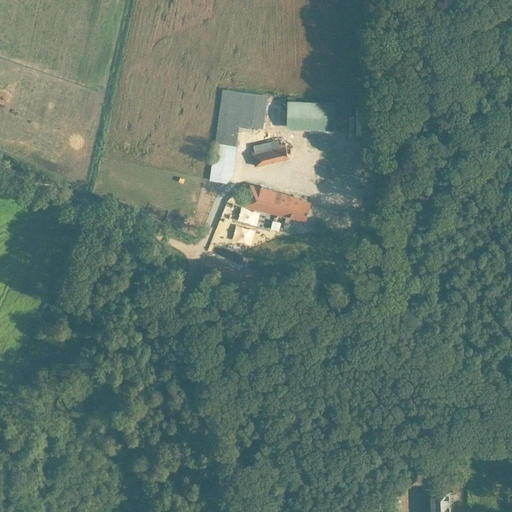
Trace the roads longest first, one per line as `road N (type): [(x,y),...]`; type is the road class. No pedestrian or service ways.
road 1 (track): [(0,165),(198,254),(186,303),(252,511)]
road 2 (track): [(198,254),(511,396)]
